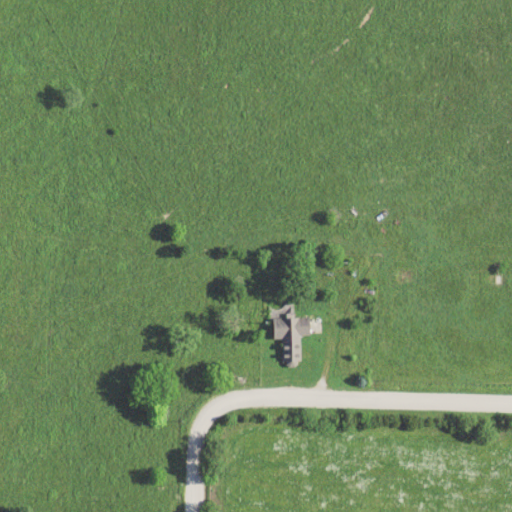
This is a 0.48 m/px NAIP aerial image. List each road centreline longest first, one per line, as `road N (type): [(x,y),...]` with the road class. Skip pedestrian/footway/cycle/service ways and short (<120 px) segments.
road 1 (residential): [(193,511),(202,417),(226,403),(511,405)]
road 2 (residential): [(347,285),(314,401)]
